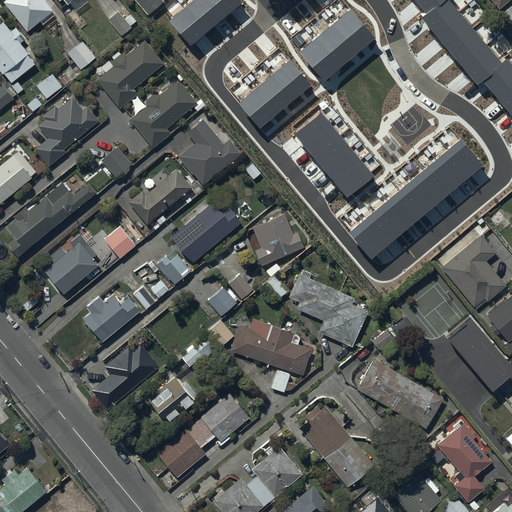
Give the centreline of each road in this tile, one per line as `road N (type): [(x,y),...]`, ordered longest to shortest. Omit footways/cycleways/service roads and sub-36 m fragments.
road 1 (residential): [(377,0),(410,68),(474,116),(503,164),(498,181),(385,273),(370,267),(214,78),(216,61),(279,8)]
road 2 (tertiary): [(0,340),(142,511)]
